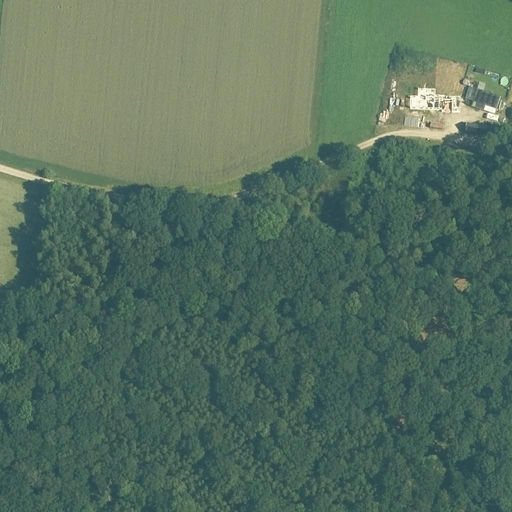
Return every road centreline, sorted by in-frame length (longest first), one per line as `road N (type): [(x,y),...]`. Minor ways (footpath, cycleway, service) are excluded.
road 1 (track): [(395,511),(402,283),(392,250),(214,202)]
road 2 (track): [(214,202),(145,200),(0,167)]
road 3 (track): [(402,138),(214,202)]
